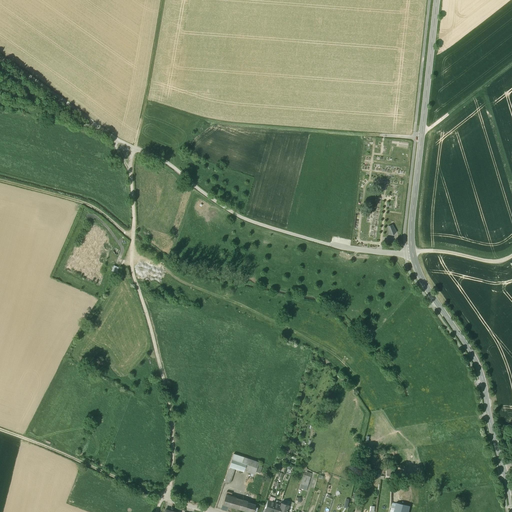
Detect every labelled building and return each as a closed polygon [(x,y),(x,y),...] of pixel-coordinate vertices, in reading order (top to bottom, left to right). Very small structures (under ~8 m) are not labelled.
[(230,465),(236,467),(244,470),(246,464),(241,462),(243,457),(234,454),(230,465)] [(259,463),(243,457),(241,462),(246,464),(244,470),(255,474),(259,463)] [(230,483),(234,472),(228,470),(225,481),(230,483)] [(299,488),(306,491),(310,477),(303,475),(299,488)] [(223,505),(233,508),(236,498),(225,495),(223,505)] [(255,505),(242,501),(242,500),(236,498),(233,508),(247,511),(253,511),(255,511),(257,508),(254,508),(255,505)] [(271,511),(274,503),(268,501),(265,511),(266,511),(271,511)] [(278,511),(280,505),(274,503),(271,511),(278,511)] [(408,511),(410,507),(396,503),(393,511),(408,511)]
